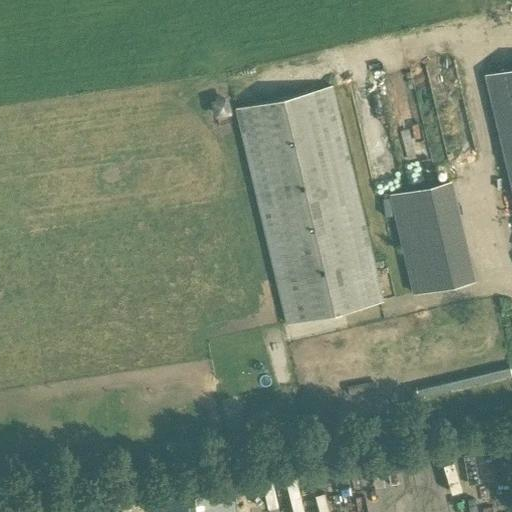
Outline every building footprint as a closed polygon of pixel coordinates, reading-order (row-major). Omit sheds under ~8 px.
[(511,68),(484,75),(511,190),(511,68)] [(331,86),(235,109),(287,323),(383,300),(331,86)] [(448,181),(390,195),(414,293),(472,279),(448,181)] [(511,369),(511,365),(417,386),(420,397),(511,375),(511,369)] [(397,414),(379,416),(379,423),(403,420),(402,415),(397,416),(397,414)] [(211,511),(209,494),(167,500),(168,511),(211,511)]
